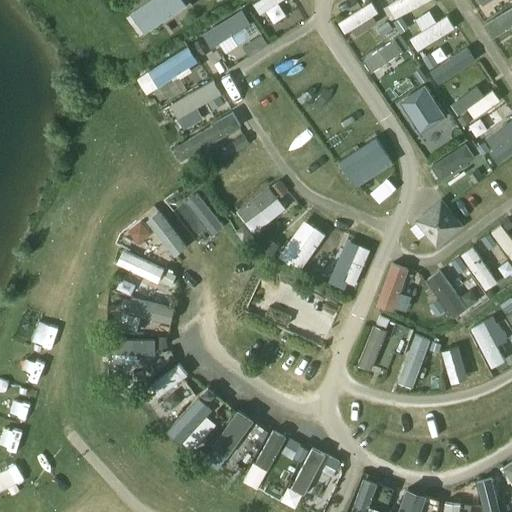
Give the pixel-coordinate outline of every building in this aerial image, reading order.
[(145,33),(191,0),(190,0),(138,0),(127,8),(145,33)] [(262,13),(283,0),(256,0),(254,1),(262,13)] [(374,0),(339,17),(345,29),(380,13),(374,0)] [(495,34),(511,24),(511,5),(487,20),(495,34)] [(245,10),(205,30),(218,55),(242,44),(240,39),(250,34),(246,25),(251,22),(245,10)] [(401,30),(408,26),(402,16),(395,20),(401,30)] [(393,27),(389,20),(378,27),(383,34),(393,27)] [(252,39),(258,49),(268,43),(261,33),(252,39)] [(363,56),(372,70),(405,49),(397,36),(363,56)] [(193,45),(139,71),(147,88),(201,62),(193,45)] [(431,51),(424,56),(431,67),(438,63),(431,51)] [(422,131),(448,113),(427,83),(401,100),(422,131)] [(304,102),(318,93),(313,85),(299,94),(304,102)] [(211,109),(223,102),(219,94),(207,101),(211,109)] [(172,143),(180,159),(242,127),(235,112),(172,143)] [(457,119),(462,126),(470,120),(464,113),(457,119)] [(511,120),(486,132),(498,158),(511,151),(511,120)] [(238,150),(249,144),(245,137),(234,144),(238,150)] [(445,175),(480,155),(470,137),(425,163),(439,187),(449,181),(445,175)] [(484,142),(476,147),(481,155),(489,150),(484,142)] [(339,158),(347,174),(357,170),(361,179),(381,170),(369,144),(339,158)] [(469,175),(475,182),(482,177),(476,170),(469,175)] [(381,201),(398,185),(389,175),(372,192),(381,201)] [(286,191),(279,180),(270,187),(278,197),(286,191)] [(186,200),(214,234),(227,224),(199,190),(186,200)] [(445,198),(410,222),(421,238),(429,232),(437,244),(464,226),(445,198)] [(280,253),(302,269),(328,232),(305,216),(280,253)] [(507,230),(511,225),(511,222),(508,217),(502,222),(507,230)] [(150,232),(141,220),(129,230),(138,242),(150,232)] [(489,247),(496,242),(489,232),(481,237),(489,247)] [(359,280),(371,246),(346,237),(334,272),(359,280)] [(261,247),(271,255),(278,246),(267,238),(261,247)] [(125,247),(118,262),(160,282),(167,267),(125,247)] [(467,266),(459,255),(452,261),(459,271),(467,266)] [(170,285),(176,274),(168,270),(163,281),(170,285)] [(130,297),(127,312),(174,319),(176,304),(130,297)] [(501,304),(506,311),(511,306),(511,297),(501,304)] [(445,309),(437,298),(430,304),(438,314),(445,309)] [(380,314),(377,322),(386,326),(389,318),(380,314)] [(505,355),(487,315),(470,322),(489,363),(505,355)] [(397,320),(392,333),(399,336),(394,350),(401,353),(412,327),(397,320)] [(375,323),(358,362),(372,368),(389,329),(375,323)] [(450,372),(460,371),(456,334),(447,335),(450,372)] [(124,337),(125,356),(157,354),(156,335),(124,337)] [(163,347),(167,345),(165,336),(158,336),(157,347),(163,347)] [(438,349),(440,342),(431,339),(429,346),(438,349)] [(181,361),(149,385),(158,397),(190,373),(181,361)] [(216,394),(208,387),(201,394),(206,398),(213,397),(216,394)] [(174,392),(165,399),(172,408),(181,400),(174,392)] [(193,447),(221,411),(199,394),(171,430),(193,447)] [(241,407),(213,444),(230,457),(258,419),(241,407)] [(262,489),(286,433),(271,426),(246,482),(262,489)] [(300,444),(290,438),(281,453),(291,459),(300,444)] [(332,475),(339,461),(330,457),(323,470),(332,475)] [(422,511),(430,492),(410,485),(399,511),(422,511)] [(448,499),(445,511),(462,511),(464,501),(448,499)]
